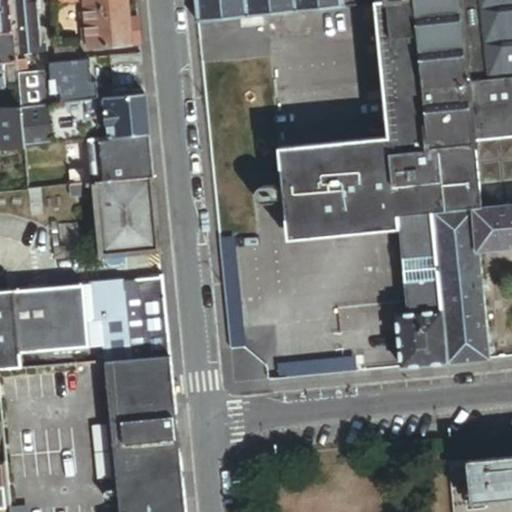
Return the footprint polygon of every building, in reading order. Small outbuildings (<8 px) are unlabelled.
[(13,0),(0,0),(0,34),(16,33),(13,0)] [(40,47),(36,0),(13,0),(16,33),(18,49),(40,47)] [(131,18),(129,0),(83,0),(88,43),(88,49),(133,44),(131,18)] [(345,7),(344,0),(196,0),(199,23),(345,7)] [(412,0),(408,0),(387,2),(377,4),(390,139),(391,149),(396,149),(396,148),(426,145),(426,138),(412,0)] [(461,65),(454,0),(412,0),(426,138),(468,134),(465,103),(461,65)] [(511,0),(454,0),(461,65),(511,60),(511,0)] [(141,43),(139,18),(131,18),(133,44),(141,43)] [(18,49),(16,33),(0,34),(0,65),(5,65),(19,64),(19,59),(18,54),(18,49)] [(55,51),(57,61),(78,60),(77,49),(55,51)] [(146,95),(142,54),(111,56),(115,98),(146,95)] [(61,96),(88,93),(87,84),(93,84),(90,60),(57,64),(53,70),(54,82),(59,81),(61,96)] [(465,103),(511,98),(511,60),(461,65),(465,103)] [(19,64),(5,65),(7,88),(8,110),(24,107),(21,73),(21,70),(19,64)] [(50,104),(47,71),(21,73),(24,107),(50,104)] [(150,135),(146,95),(115,98),(104,99),(107,130),(108,139),(150,135)] [(511,98),(465,103),(468,134),(474,133),(474,140),(511,136),(511,98)] [(107,130),(104,99),(51,105),(23,109),(27,148),(86,142),(85,132),(107,130)] [(27,148),(23,109),(8,110),(0,110),(0,123),(2,151),(27,148)] [(108,139),(107,130),(85,132),(86,142),(108,139)] [(468,134),(426,138),(426,145),(427,149),(427,150),(457,147),(475,145),(474,140),(474,133),(468,134)] [(150,135),(108,139),(86,142),(90,183),(96,182),(154,177),(150,135)] [(511,136),(474,140),(475,145),(457,147),(460,173),(451,174),(455,210),(477,208),(511,204),(511,136)] [(390,139),(279,149),(287,239),(399,229),(391,152),(391,149),(390,139)] [(417,312),(443,310),(434,212),(455,210),(451,174),(460,173),(457,147),(427,150),(427,149),(391,152),(399,229),(406,302),(416,301),(417,312)] [(161,251),(154,177),(96,182),(97,193),(104,256),(161,251)] [(96,182),(90,183),(72,185),(73,197),(93,195),(97,193),(96,182)] [(272,185),(270,185),(260,185),(262,203),(273,202),(276,200),(277,197),(278,192),(276,188),(273,185),(272,185)] [(511,204),(477,208),(481,251),(511,248),(511,204)] [(448,364),(491,360),(481,251),(477,208),(455,210),(434,212),(443,310),(448,364)] [(235,240),(222,241),(233,352),(245,350),(235,240)] [(172,355),(164,277),(123,281),(130,359),(172,355)] [(130,359),(123,281),(101,283),(105,322),(107,347),(108,361),(130,359)] [(97,322),(105,322),(101,283),(94,284),(97,322)] [(15,292),(21,353),(91,347),(85,284),(15,292)] [(94,284),(85,284),(91,347),(91,348),(107,347),(105,322),(97,322),(94,284)] [(0,370),(22,369),(21,353),(15,292),(0,292),(0,370)] [(407,313),(417,312),(416,301),(406,302),(407,313)] [(402,368),(448,364),(443,310),(417,312),(407,313),(396,314),(402,368)] [(21,353),(22,369),(92,363),(91,348),(91,347),(21,353)] [(186,511),(172,355),(130,359),(108,361),(106,362),(119,511),(186,511)] [(354,370),(352,356),(267,365),(268,378),(354,370)] [(511,500),(511,459),(470,464),(474,505),(511,500)] [(0,484),(9,484),(6,461),(0,461),(0,484)] [(511,511),(511,500),(474,505),(470,464),(450,466),(454,511),(511,511)] [(0,506),(11,506),(9,484),(0,484),(0,506)]
